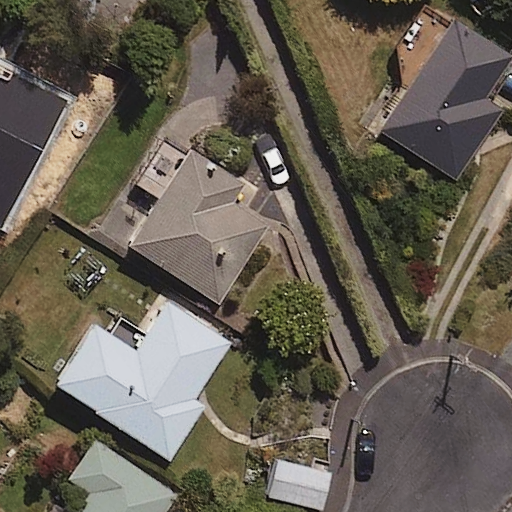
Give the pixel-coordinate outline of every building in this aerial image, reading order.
[(452,30),(382,139),(457,187),(502,117),(482,104),(507,65),(452,30)] [(0,64),(0,227),(7,231),(71,99),(0,64)] [(187,159),(130,253),(217,306),(265,227),(233,208),(243,192),(187,159)] [(162,306),(131,357),(90,332),(50,396),(167,468),(203,411),(191,404),(227,346),(162,306)] [(83,501),(76,511),(166,511),(174,499),(90,446),(64,488),(83,501)] [(270,461),(261,504),(301,511),(322,511),(331,473),(270,461)]
